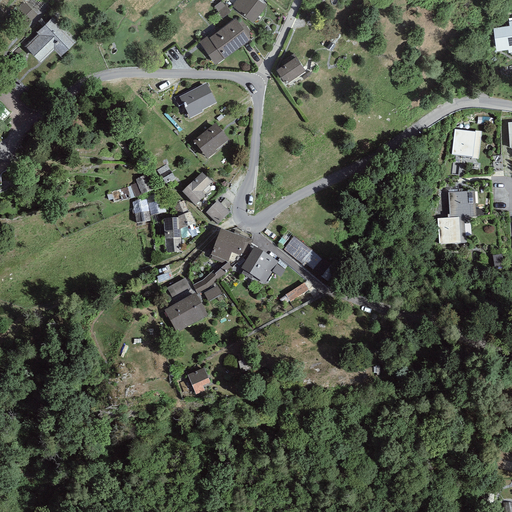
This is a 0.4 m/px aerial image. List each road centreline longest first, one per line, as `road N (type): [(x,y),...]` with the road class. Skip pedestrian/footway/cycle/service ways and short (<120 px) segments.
road 1 (residential): [(240,215),(259,221),(455,104),(511,106)]
road 2 (residential): [(0,146),(76,88),(109,74),(226,75),(254,84)]
road 3 (residential): [(254,84),(258,107),(240,215)]
